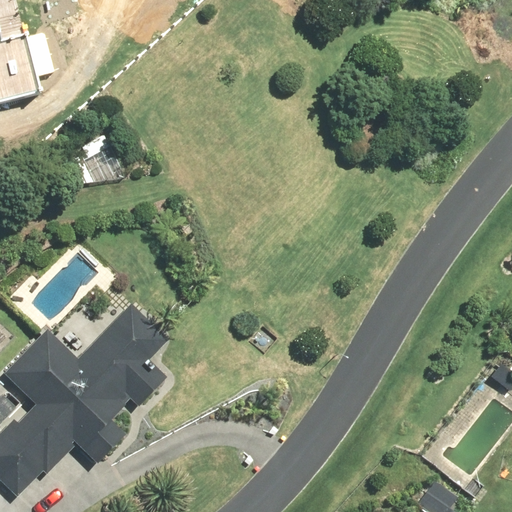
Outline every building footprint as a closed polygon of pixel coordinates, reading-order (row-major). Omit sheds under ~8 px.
[(90,184),(79,157),(57,167),(67,187),(90,184)] [(166,343),(128,306),(76,361),(44,331),(1,376),(33,407),(15,426),(10,421),(0,432),(0,485),(16,500),(41,474),(44,477),(73,447),(94,467),(122,437),(108,423),(128,401),(136,409),(164,380),(146,364),(166,343)] [(511,389),(508,386),(495,400),(511,414),(511,389)] [(0,427),(16,411),(0,395),(0,394),(0,427)] [(445,511),(456,498),(434,482),(416,507),(422,511),(445,511)]
